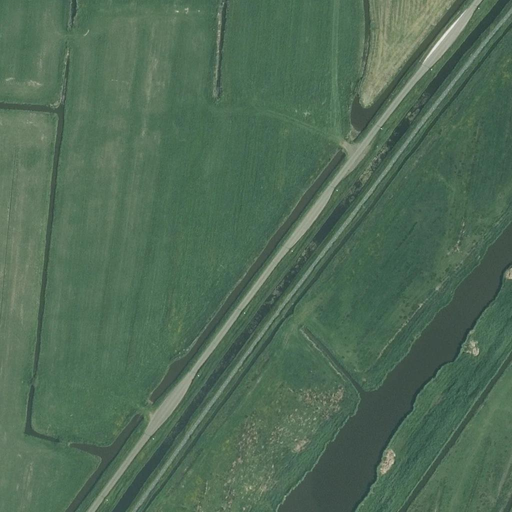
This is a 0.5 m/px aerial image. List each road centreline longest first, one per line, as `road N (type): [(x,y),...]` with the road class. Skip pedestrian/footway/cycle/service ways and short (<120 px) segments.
road 1 (unclassified): [(92,511),(479,0)]
road 2 (track): [(453,511),(475,446),(511,383)]
